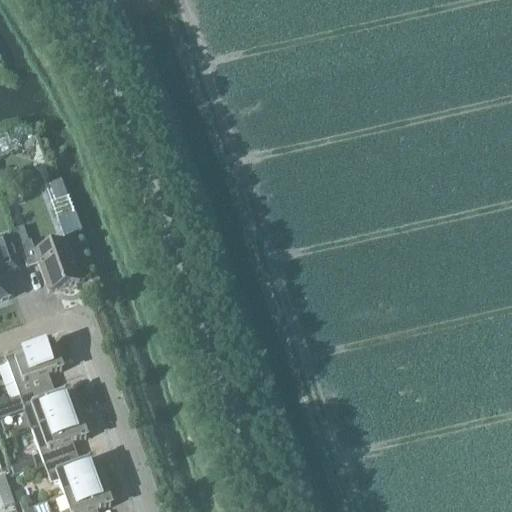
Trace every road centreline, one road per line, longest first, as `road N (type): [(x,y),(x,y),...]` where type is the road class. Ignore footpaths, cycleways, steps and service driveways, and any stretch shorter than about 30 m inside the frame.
road 1 (tertiary): [(264,511),(116,113),(54,0)]
road 2 (residential): [(156,511),(87,331),(53,324),(0,344)]
